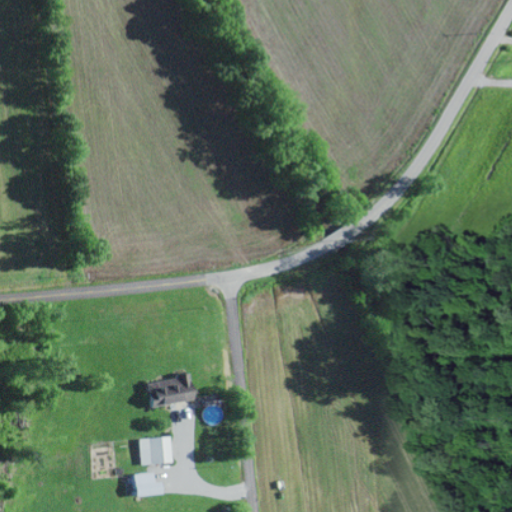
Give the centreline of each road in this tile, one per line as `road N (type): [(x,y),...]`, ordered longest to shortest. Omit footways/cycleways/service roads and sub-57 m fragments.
road 1 (residential): [(0,301),(229,277),(340,238),(421,161),(511,11)]
road 2 (residential): [(254,511),(229,277)]
